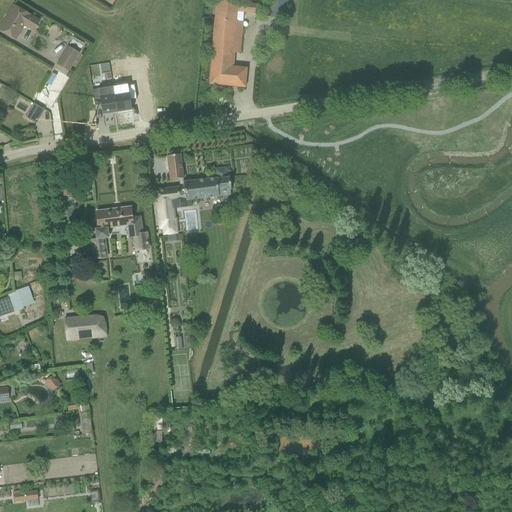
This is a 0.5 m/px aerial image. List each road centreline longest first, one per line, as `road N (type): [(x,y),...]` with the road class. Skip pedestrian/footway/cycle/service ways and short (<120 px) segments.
road 1 (unclassified): [(511,71),(39,147),(0,160)]
road 2 (unknown): [(39,147),(57,320)]
